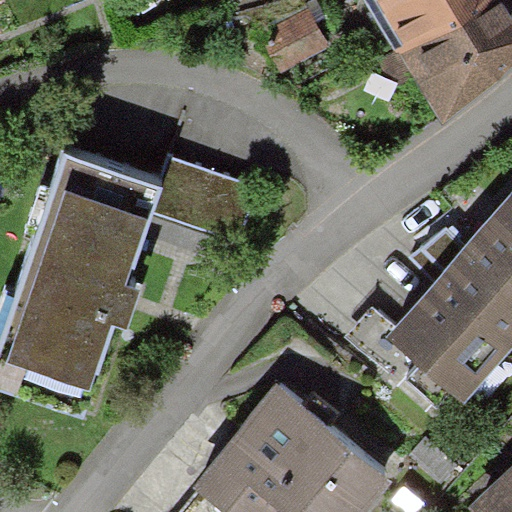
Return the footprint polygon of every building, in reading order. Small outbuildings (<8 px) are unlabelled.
[(383,0),(407,37),(469,0),(383,0)] [(511,0),(469,0),(407,37),(452,114),(511,58),(511,0)] [(328,46),(305,8),(266,32),(290,69),(328,46)] [(153,161),(66,132),(0,330),(0,380),(80,407),(145,210),(225,236),(245,178),(157,149),(153,161)] [(511,342),(511,199),(398,322),(375,301),(341,338),(435,425),(511,342)] [(280,390),(177,511),(269,511),(276,504),(284,511),(404,511),(413,501),(280,390)] [(511,511),(511,475),(475,510),(476,511),(511,511)]
